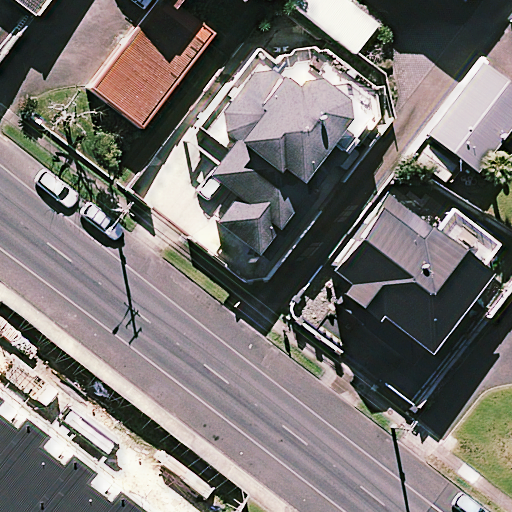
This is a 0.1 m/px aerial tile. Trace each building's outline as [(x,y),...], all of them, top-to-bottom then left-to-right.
[(40,0),(19,0),(33,10),(40,0)] [(142,0),(82,79),(138,123),(210,29),(172,0),(142,0)] [(376,24),(347,0),(289,0),(352,52),(376,24)] [(511,118),(511,83),(481,60),(428,129),(475,166),(511,118)] [(316,67),(299,67),(295,72),(283,63),(251,65),(188,153),(236,187),(214,217),(268,256),(301,210),(311,196),(306,192),(330,159),(336,163),(374,110),(316,67)] [(449,205),(435,225),(386,190),(331,269),(343,277),(337,286),(373,311),(379,303),(430,339),(478,270),(499,240),(449,205)] [(180,511),(0,372),(0,511),(180,511)]
